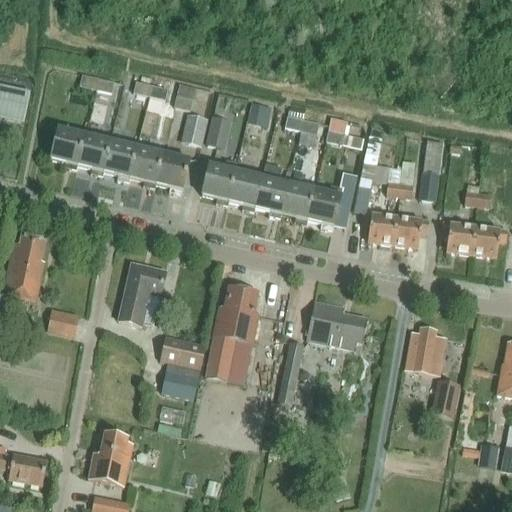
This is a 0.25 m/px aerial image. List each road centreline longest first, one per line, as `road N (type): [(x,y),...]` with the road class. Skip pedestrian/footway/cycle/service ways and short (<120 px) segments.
road 1 (residential): [(511,311),(110,230)]
road 2 (unclassified): [(60,511),(110,230)]
